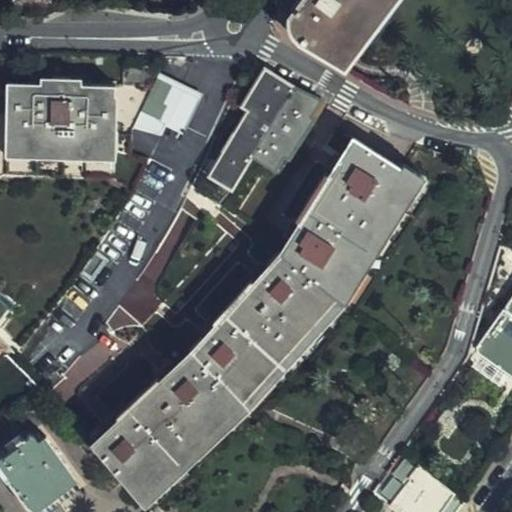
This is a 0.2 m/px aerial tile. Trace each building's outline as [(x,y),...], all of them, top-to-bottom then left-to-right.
[(345,64),(356,49),(393,0),(300,0),(291,12),(297,38),(345,64)] [(150,88),(151,70),(124,70),(123,88),(150,88)] [(231,189),(252,157),(295,88),(277,78),(265,71),(243,108),(248,111),(210,176),(231,189)] [(142,120),(188,134),(202,87),(155,73),(142,120)] [(115,178),(131,191),(146,160),(114,149),(116,87),(83,87),(83,81),(42,80),(42,86),(8,84),(6,176),(115,178)] [(314,120),(321,102),(295,88),(252,157),(275,171),(285,155),(290,158),(314,120)] [(414,180),(384,160),(354,141),(284,253),(338,294),(414,180)] [(245,396),(338,294),(284,253),(281,258),(203,343),(192,354),(245,396)] [(511,315),(505,311),(480,346),(480,352),(511,374),(511,315)] [(245,396),(192,354),(185,361),(93,447),(138,499),(238,404),(245,396)] [(44,511),(81,488),(47,437),(39,442),(34,436),(24,443),(19,436),(4,445),(9,452),(0,458),(0,468),(28,511),(44,511)] [(457,511),(464,503),(435,482),(413,511),(457,511)]
